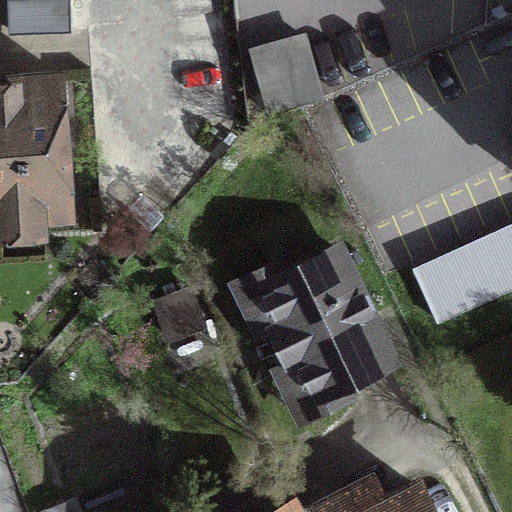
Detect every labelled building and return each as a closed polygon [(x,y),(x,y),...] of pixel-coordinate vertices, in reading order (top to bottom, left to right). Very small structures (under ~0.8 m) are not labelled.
[(13,35),(69,33),(68,0),(11,1),(13,35)] [(299,42),(244,55),(259,114),(314,101),(299,42)] [(0,216),(70,212),(61,77),(0,78),(0,216)] [(511,212),(484,171),(376,222),(404,283),(511,232),(511,212)] [(384,359),(329,251),(260,286),(279,322),(269,326),(287,361),(295,356),(315,393),(384,359)] [(195,325),(182,289),(148,302),(163,339),(195,325)] [(433,511),(420,485),(365,511),(303,511),(300,504),(284,511),(433,511)] [(81,511),(76,496),(41,508),(41,511),(81,511)]
